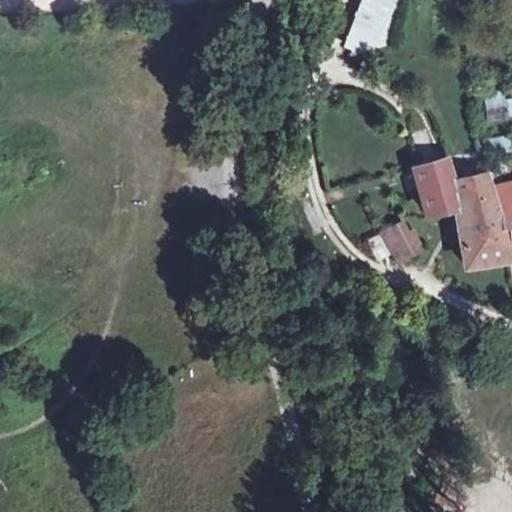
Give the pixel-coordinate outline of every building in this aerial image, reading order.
[(361,0),(343,45),(376,61),(399,0),(361,0)] [(487,112),(507,107),(502,90),(482,95),(487,112)] [(488,156),(511,150),(511,141),(510,134),(484,140),(488,156)] [(451,179),(443,157),(411,167),(426,219),(456,211),(465,263),(506,257),(511,255),(511,182),(489,187),(485,171),(451,179)] [(420,254),(408,229),(384,241),(395,267),(420,254)] [(378,233),(365,239),(376,262),(389,256),(378,233)]
